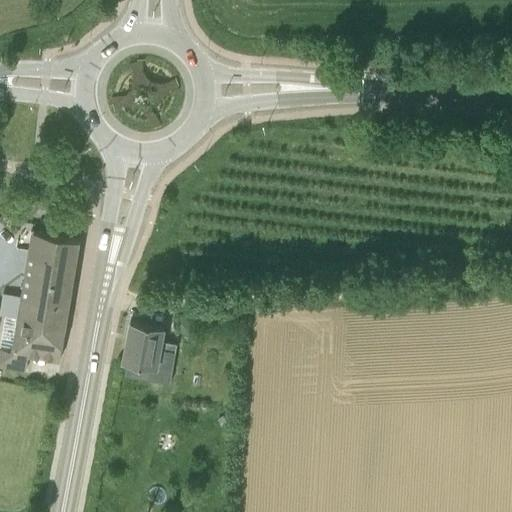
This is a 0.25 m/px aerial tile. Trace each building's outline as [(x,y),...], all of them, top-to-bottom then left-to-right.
[(19,317),(66,325),(80,238),(34,230),(19,317)] [(0,346),(0,363),(26,368),(29,352),(61,357),(66,325),(19,317),(14,349),(0,346)] [(123,359),(155,365),(164,325),(131,319),(123,359)] [(190,332),(190,319),(179,319),(179,332),(190,332)] [(228,422),(222,414),(217,417),(222,426),(228,422)]
